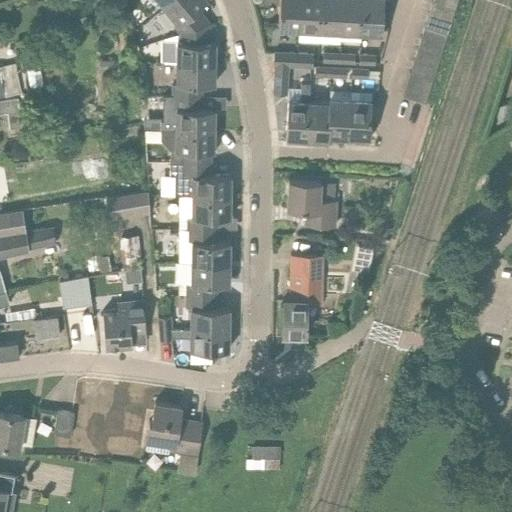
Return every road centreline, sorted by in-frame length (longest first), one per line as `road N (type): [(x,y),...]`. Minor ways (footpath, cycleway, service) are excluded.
road 1 (residential): [(0,369),(57,363),(222,381),(253,375),(263,137),(234,0)]
road 2 (residential): [(511,436),(465,360),(492,246),(511,234)]
